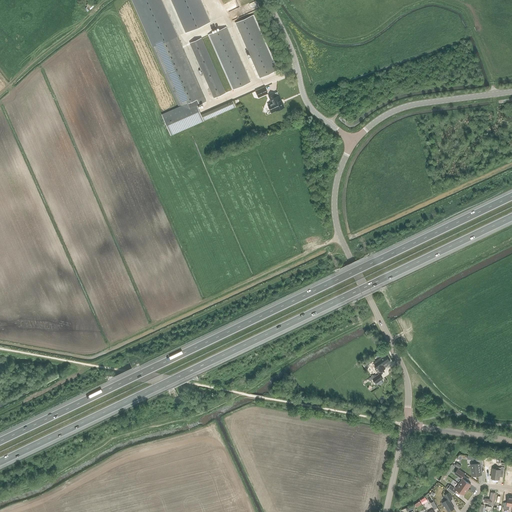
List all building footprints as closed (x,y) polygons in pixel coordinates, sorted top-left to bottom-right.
[(197,106),(206,102),(161,0),(132,0),(179,107),(162,114),(171,135),(204,121),(197,106)] [(200,0),(171,0),(186,33),(211,22),(200,0)] [(87,6),(84,8),(87,12),(93,6),(90,2),(86,5),(87,6)] [(235,23),(259,78),(277,70),(252,15),(235,23)] [(209,34),(233,89),(250,82),(226,27),(209,34)] [(190,43),(215,98),(224,93),(200,38),(190,43)] [(255,91),(258,98),(268,94),(264,87),(255,91)] [(277,92),(268,96),(271,102),(267,104),(271,113),(284,107),(277,92)] [(386,369),(385,368),(388,366),(388,365),(391,363),(389,361),(390,361),(386,356),(382,358),(381,357),(373,363),(377,367),(375,369),(378,373),(380,371),(381,372),(386,369)] [(379,374),(372,378),(376,384),(383,379),(379,374)] [(480,468),(483,467),(482,459),(476,460),(476,463),(471,464),(473,475),(481,474),(480,468)] [(493,468),(491,478),(499,479),(499,476),(500,475),(503,476),(504,467),(501,467),(500,468),(496,467),(496,468),(495,469),(493,468)] [(454,474),(461,479),(465,474),(458,469),(454,474)] [(463,479),(459,484),(467,490),(471,485),(463,479)] [(445,487),(453,494),(456,491),(454,489),(448,484),(445,487)] [(464,495),(467,490),(459,484),(455,489),(464,495)] [(448,511),(454,509),(449,501),(452,499),(449,493),(444,495),(447,500),(442,503),(444,507),(445,506),(448,511)] [(489,505),(493,506),(495,494),(490,493),(490,499),(485,499),(484,503),(489,503),(489,505)] [(509,506),(511,506),(511,496),(508,496),(507,503),(504,503),(503,509),(509,510),(509,506)] [(416,502),(418,506),(430,501),(428,497),(416,502)]
